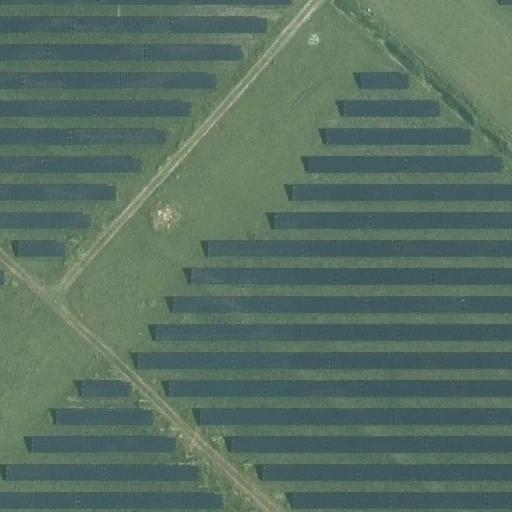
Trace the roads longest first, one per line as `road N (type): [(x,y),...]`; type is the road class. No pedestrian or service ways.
road 1 (track): [(0,246),(52,295),(312,0)]
road 2 (track): [(52,295),(275,511)]
